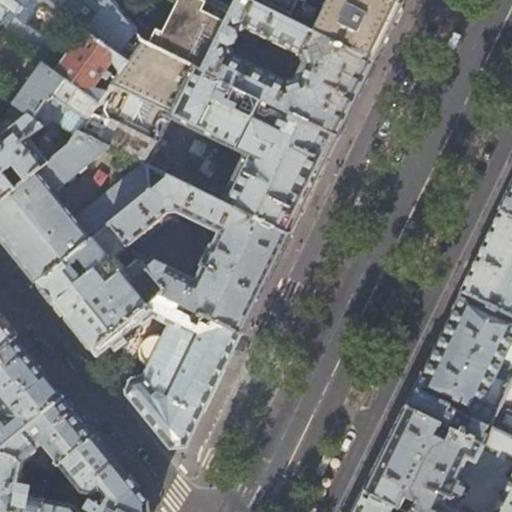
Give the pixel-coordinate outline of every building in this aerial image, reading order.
[(39,0),(0,0),(0,34),(42,65),(64,80),(77,89),(97,104),(105,93),(93,89),(111,63),(118,74),(127,62),(117,56),(84,32),(57,70),(48,64),(58,50),(25,25),(41,2),(39,0)] [(39,0),(41,2),(84,32),(117,56),(134,32),(107,0),(39,0)] [(178,0),(162,32),(150,41),(149,45),(203,71),(237,0),(178,0)] [(237,0),(203,71),(222,81),(231,85),(261,100),(290,114),(338,137),(356,100),(374,62),(246,0),(237,0)] [(395,0),(246,0),(374,62),(388,34),(403,4),(395,0)] [(141,41),(127,62),(118,74),(105,93),(97,104),(86,121),(78,132),(107,146),(141,162),(146,165),(148,166),(170,118),(246,155),(223,203),(289,236),(314,185),(338,137),(290,114),(280,134),(251,120),(261,100),(231,85),(226,95),(217,91),(222,81),(203,71),(149,45),(141,41)] [(64,80),(42,65),(13,104),(28,114),(33,118),(45,102),(46,103),(52,96),(52,97),(64,80)] [(86,121),(97,104),(77,89),(65,105),(52,97),(52,96),(46,103),(45,102),(33,118),(28,114),(0,137),(0,201),(49,162),(31,138),(53,120),(57,122),(67,109),(86,121)] [(53,191),(107,146),(78,132),(68,146),(49,162),(0,201),(0,238),(10,250),(37,284),(111,224),(149,193),(146,165),(141,162),(75,217),(53,191)] [(223,203),(148,166),(146,165),(149,193),(111,224),(128,246),(168,214),(176,212),(219,233),(195,280),(157,261),(147,270),(159,286),(160,295),(241,334),(255,306),(275,265),(289,236),(223,203)] [(511,190),(501,212),(511,217),(511,190)] [(511,217),(501,212),(483,250),(462,292),(511,316),(511,217)] [(125,268),(116,257),(128,246),(111,224),(37,284),(48,297),(65,317),(125,268)] [(134,280),(125,268),(65,317),(78,333),(92,351),(133,317),(160,295),(159,286),(147,270),(134,280)] [(511,377),(511,316),(462,292),(454,309),(456,309),(437,347),(424,374),(422,374),(406,407),(441,424),(452,430),(483,445),(491,429),(492,428),(488,426),(511,377)] [(160,295),(133,317),(140,326),(143,326),(150,320),(167,328),(163,336),(164,337),(160,344),(156,343),(152,342),(148,343),(143,347),(141,353),(141,359),(144,364),(146,365),(149,367),(147,372),(146,372),(144,376),(142,375),(141,378),(131,380),(131,379),(128,381),(129,383),(126,390),(125,391),(133,401),(171,448),(186,447),(216,385),(229,358),(241,334),(160,295)] [(5,323),(0,317),(0,351),(17,338),(5,323)] [(17,338),(0,351),(0,352),(5,361),(0,364),(0,411),(4,416),(0,418),(0,448),(65,397),(41,367),(17,338)] [(79,415),(65,397),(0,448),(0,451),(25,462),(37,452),(37,448),(33,444),(36,442),(42,443),(59,466),(97,436),(79,415)] [(483,445),(452,430),(446,441),(436,436),(441,424),(406,407),(385,450),(365,491),(399,508),(405,497),(416,502),(411,511),(511,511),(511,439),(491,429),(483,445)] [(151,511),(150,501),(97,436),(59,466),(81,493),(92,494),(98,490),(102,495),(94,511),(81,511),(75,505),(45,499),(42,511),(151,511)] [(20,485),(25,462),(0,451),(0,511),(42,511),(45,499),(29,496),(31,488),(20,485)] [(406,511),(399,508),(365,491),(356,509),(354,511),(406,511)]
